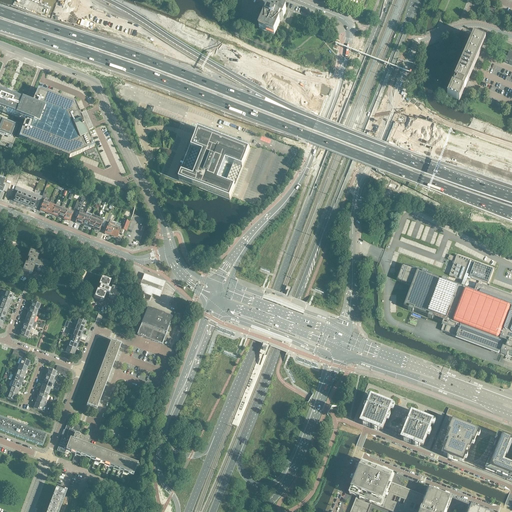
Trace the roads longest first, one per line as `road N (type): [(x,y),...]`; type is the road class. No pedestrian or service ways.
road 1 (motorway): [(0,25),(511,213)]
road 2 (secondary): [(236,451),(415,0)]
road 3 (secondary): [(387,0),(215,443)]
road 4 (unclassified): [(347,318),(356,199),(413,48),(465,25),(511,36)]
road 5 (motorway): [(406,137),(105,0)]
road 6 (unclassified): [(236,258),(297,183),(334,98),(350,33),(345,20),(297,0)]
road 7 (motorway): [(289,94),(0,10)]
road 8 (motorway): [(289,94),(42,0)]
road 9 (primary): [(212,299),(159,444),(160,478),(178,511)]
road 10 (secondary): [(162,218),(97,86),(42,61)]
road 11 (primary): [(215,443),(190,456),(167,435),(216,316)]
road 12 (primary): [(340,349),(511,413)]
road 13 (residential): [(511,488),(366,430),(357,454)]
road 14 (primary): [(511,403),(346,337)]
road 15 (residential): [(505,511),(357,454)]
road 16 (unclassified): [(119,252),(0,207)]
road 17 (motorway): [(406,137),(289,94)]
road 18 (primary): [(221,302),(335,347)]
road 19 (residential): [(98,423),(128,341),(96,329)]
